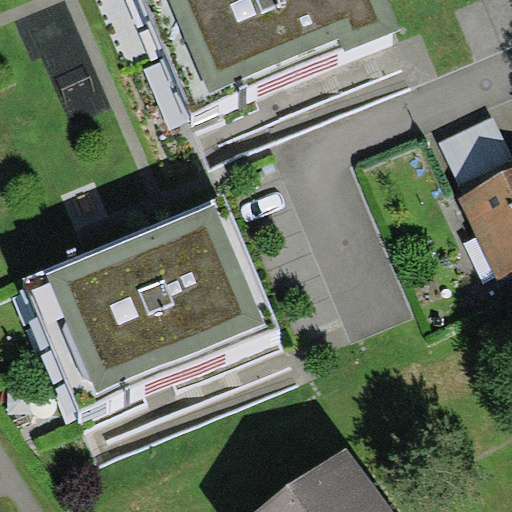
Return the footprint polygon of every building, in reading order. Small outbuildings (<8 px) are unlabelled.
[(403,51),(380,0),(140,0),(195,132),(341,67),(345,73),(403,51)] [(511,162),(511,153),(493,116),(438,143),(461,188),(511,162)] [(511,272),(511,171),(458,198),(498,279),(511,272)] [(224,195),(23,277),(79,412),(280,329),(224,195)] [(395,511),(348,446),(257,511),(395,511)]
